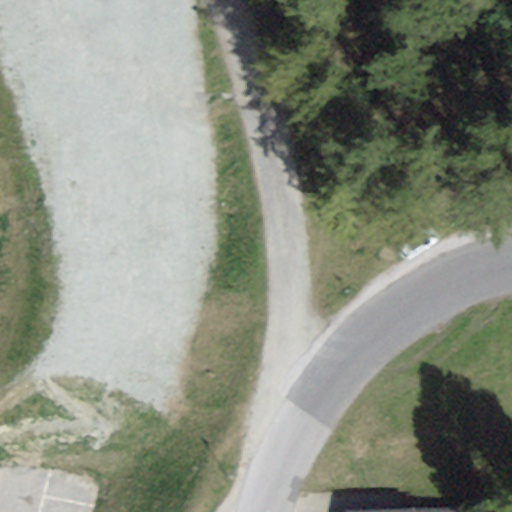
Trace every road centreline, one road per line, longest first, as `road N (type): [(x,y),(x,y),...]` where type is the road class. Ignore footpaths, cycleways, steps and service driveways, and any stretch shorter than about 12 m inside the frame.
road 1 (track): [(293,416),(272,186),(223,0)]
road 2 (residential): [(256,511),(293,416),(412,304),(511,269)]
